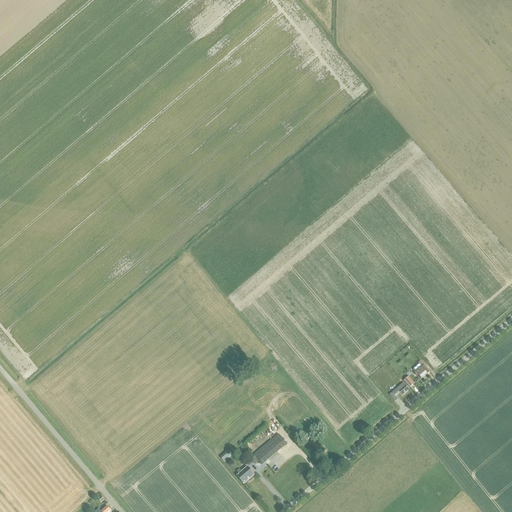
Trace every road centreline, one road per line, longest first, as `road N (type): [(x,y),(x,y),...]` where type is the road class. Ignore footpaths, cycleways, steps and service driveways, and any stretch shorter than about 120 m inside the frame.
road 1 (unclassified): [(283,511),(511,320)]
road 2 (unclassified): [(121,511),(0,368)]
